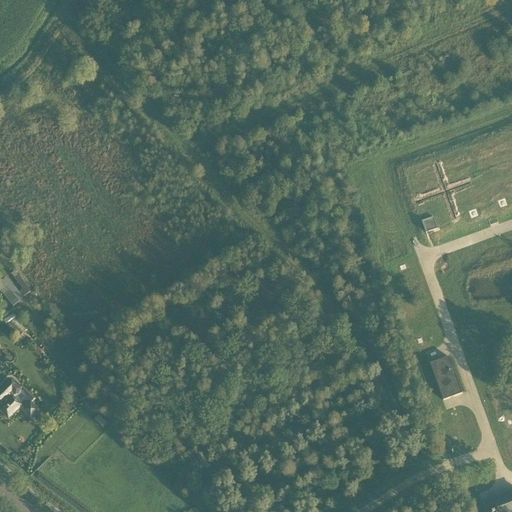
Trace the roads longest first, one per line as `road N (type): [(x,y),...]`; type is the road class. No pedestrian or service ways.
road 1 (unclassified): [(511,226),(427,260),(491,450)]
road 2 (unclassified): [(366,511),(421,476),(491,450)]
